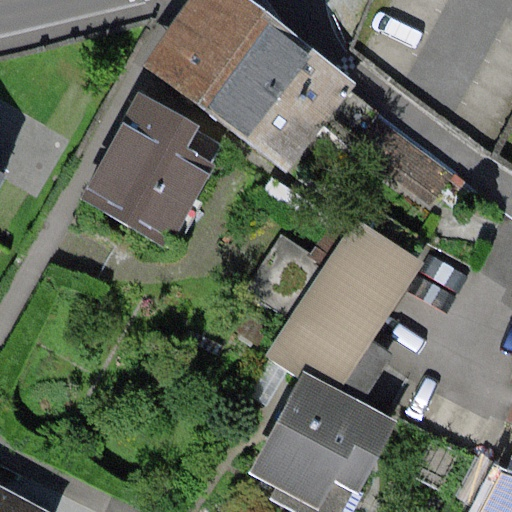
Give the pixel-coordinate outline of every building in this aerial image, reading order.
[(197,0),(152,72),(182,93),(204,109),(266,28),(228,0),(197,0)] [(344,89),(266,28),(204,109),(221,121),(281,167),(331,106),(344,89)] [(376,114),(344,89),(331,106),(339,111),(331,121),(434,200),(437,196),(460,214),(475,195),(452,177),(450,179),(372,120),(376,114)] [(139,99),(84,203),(161,249),(217,147),(175,121),(139,99)] [(374,215),(364,230),(409,258),(419,243),(374,215)] [(295,321),(270,360),(304,382),(351,412),(382,363),(358,348),(412,264),(356,228),(345,243),(295,321)] [(249,292),(295,321),(345,243),(330,233),(313,259),(283,240),(249,292)] [(246,314),(235,331),(256,344),(267,328),(246,314)] [(298,393),(256,472),(279,484),(273,497),(301,511),(307,511),(330,472),(353,484),(384,430),(351,412),(304,382),(298,393)] [(501,483),(485,511),(511,511),(511,487),(508,486),(501,483)] [(0,511),(29,511),(0,496),(0,511)]
